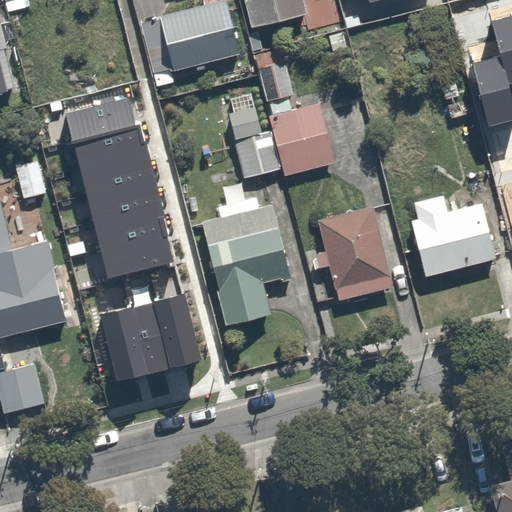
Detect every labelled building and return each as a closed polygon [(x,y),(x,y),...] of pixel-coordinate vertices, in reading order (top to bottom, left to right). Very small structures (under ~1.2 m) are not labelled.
[(231,0),(220,0),(162,16),(177,71),(246,52),(231,0)] [(303,0),(245,0),(252,26),(307,12),(303,0)] [(500,56),(507,84),(511,82),(511,15),(491,21),(500,56)] [(472,63),(488,127),(511,120),(511,105),(507,84),(500,56),(472,63)] [(461,80),(442,85),(451,119),(470,114),(461,80)] [(261,87),(226,95),(245,176),(280,168),(261,87)] [(292,93),(267,99),(285,173),(339,160),(325,101),(296,109),(292,93)] [(40,153),(13,159),(22,196),(49,190),(40,153)] [(82,157),(51,164),(62,208),(80,204),(78,195),(90,192),(82,157)] [(219,203),(222,215),(201,220),(224,324),(272,313),(264,278),(292,272),(277,203),(260,206),(257,194),(219,203)] [(416,203),(419,216),(412,218),(427,276),(502,256),(487,197),(454,206),(451,194),(416,203)] [(4,200),(0,200),(0,337),(72,319),(51,233),(14,242),(4,200)] [(323,270),(331,268),(340,298),(398,282),(376,203),(317,219),(325,246),(317,248),(323,270)] [(141,351),(127,306),(134,303),(142,328),(181,316),(173,292),(180,290),(164,238),(154,242),(148,222),(115,232),(121,251),(98,258),(101,268),(68,277),(80,319),(87,317),(100,363),(141,351)] [(33,363),(0,371),(0,399),(3,412),(43,402),(33,363)] [(511,475),(511,477),(491,483),(499,511),(511,511),(511,442),(504,445),(511,475)] [(429,511),(427,501),(389,511),(388,511),(429,511)]
